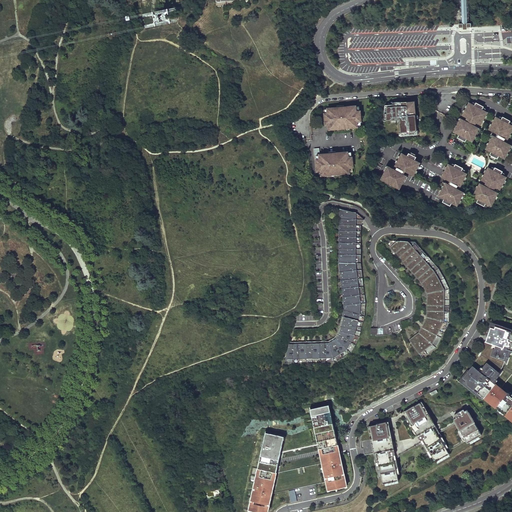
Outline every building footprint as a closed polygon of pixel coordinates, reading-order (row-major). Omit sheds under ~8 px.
[(464,118),(473,123),(477,125),(484,112),(479,109),(471,105),(466,103),(459,115),(464,118)] [(335,126),(359,125),(359,120),(363,119),(362,109),(358,109),(358,104),(329,105),(330,110),(326,110),(326,119),(335,118),(335,122),(335,126)] [(393,120),(394,130),(398,130),(398,128),(408,127),(407,116),(403,116),(402,112),(396,112),(397,120),(393,120)] [(494,134),(504,139),(511,126),(506,124),(498,120),(493,117),(486,130),(494,134)] [(464,118),(462,121),(471,126),(473,123),(464,118)] [(471,126),(462,121),(458,119),(451,131),(456,134),(464,138),(469,141),(476,128),(471,126)] [(390,137),(399,136),(398,128),(398,130),(394,130),(389,130),(390,137)] [(494,134),(492,137),(502,142),(504,139),(494,134)] [(483,149),(488,151),(496,155),(501,158),(508,145),(502,142),(492,137),(490,136),(483,149)] [(321,172),(345,171),(345,165),(349,165),(348,155),(344,155),(344,150),(316,151),(316,144),(311,145),(311,152),(316,151),(316,156),(312,156),(313,164),(321,164),(321,172)] [(412,160),(404,156),(399,153),(392,166),(393,166),(402,171),(410,175),(417,162),(412,160)] [(447,181),(456,186),(457,186),(464,174),(458,171),(451,167),(446,164),(439,177),(447,181)] [(400,174),(391,169),(385,166),(378,179),(396,188),(403,176),(400,174)] [(393,166),(391,169),(400,174),(402,171),(393,166)] [(483,183),(492,188),(496,190),(503,177),(498,174),(490,170),(485,168),(478,181),(483,183)] [(447,181),(445,184),(455,189),(456,186),(447,181)] [(441,199),(449,203),(454,205),(461,192),(455,189),(445,184),(443,183),(436,196),(441,199)] [(483,183),(481,186),(490,191),(492,188),(483,183)] [(475,199),(483,203),(488,206),(495,193),(490,191),(481,186),(477,184),(470,196),(475,199)] [(356,212),(339,209),(339,219),(356,219),(356,212)] [(395,253),(409,241),(397,240),(390,247),(393,251),(395,253)] [(399,257),(412,245),(409,241),(395,253),(398,256),(399,257)] [(403,262),(416,250),(412,245),(399,257),(402,261),(403,262)] [(406,266),(420,254),(416,250),(403,262),(406,265),(406,266)] [(356,263),(356,254),(339,254),(339,263),(356,263)] [(410,270),(424,258),(420,254),(406,266),(409,269),(410,270)] [(414,275),(428,263),(424,258),(410,270),(413,274),(414,275)] [(357,270),(356,263),(339,263),(340,272),(357,270)] [(418,279),(431,267),(428,263),(414,275),(417,278),(418,279)] [(422,283),(435,271),(431,267),(418,279),(421,282),(422,283)] [(358,278),(357,270),(340,272),(341,280),(358,278)] [(425,288),(440,280),(435,271),(422,283),(422,285),(425,288)] [(359,286),(358,278),(341,280),(342,288),(359,286)] [(427,294),(445,290),(440,280),(425,288),(426,292),(427,294)] [(360,295),(359,286),(342,288),(343,297),(360,295)] [(427,300),(445,300),(445,290),(427,294),(427,295),(427,300)] [(360,295),(343,297),(344,305),(361,303),(360,295)] [(361,303),(344,305),(344,310),(360,315),(361,303)] [(360,315),(344,310),(342,315),(344,316),(359,320),(360,315)] [(427,315),(427,317),(445,322),(444,311),(427,311),(427,315)] [(56,328),(71,331),(74,316),(59,314),(56,328)] [(357,325),(359,320),(344,316),(343,322),(357,325)] [(426,319),(424,323),(440,331),(445,322),(427,317),(426,319)] [(357,325),(343,322),(342,326),(356,330),(357,325)] [(422,327),(437,335),(440,331),(424,323),(423,325),(422,327)] [(487,340),(486,342),(485,341),(481,352),(480,352),(478,356),(479,356),(474,363),(473,362),(465,372),(460,378),(465,382),(463,384),(483,400),(484,398),(498,409),(497,411),(501,414),(503,412),(511,419),(511,393),(510,392),(509,393),(508,393),(508,392),(507,392),(506,393),(501,388),(511,374),(511,329),(496,324),(495,329),(490,327),(487,340)] [(356,330),(342,326),(340,331),(355,335),(356,330)] [(412,337),(417,333),(411,326),(407,330),(412,337)] [(420,331),(419,333),(432,344),(437,335),(422,327),(420,331)] [(351,342),(355,335),(340,331),(338,335),(351,342)] [(417,334),(414,336),(424,350),(432,344),(419,333),(417,334)] [(351,342),(338,335),(336,338),(347,350),(351,342)] [(409,340),(419,354),(424,350),(414,336),(410,339),(409,340)] [(340,354),(347,350),(336,338),(333,341),(340,354)] [(340,354),(333,341),(329,343),(333,358),(340,354)] [(307,358),(307,343),(298,344),(299,359),(307,358)] [(320,358),(320,343),(312,343),(312,358),(320,358)] [(333,358),(329,343),(325,343),(325,358),(333,358)] [(294,359),(294,344),(289,344),(286,359),(294,359)] [(369,430),(371,439),(375,459),(377,458),(379,466),(377,466),(377,470),(380,470),(381,477),(383,483),(398,480),(395,463),(397,463),(395,455),(399,454),(421,441),(424,447),(426,445),(435,462),(449,454),(448,451),(468,439),(470,441),(482,435),(467,410),(465,411),(464,409),(454,414),(456,418),(458,421),(456,423),(440,432),(422,401),(414,406),(414,405),(388,420),(388,421),(386,422),(376,424),(368,426),(369,430)] [(322,463),(276,473),(283,440),(280,440),(281,436),(269,433),(268,437),(265,436),(249,510),(258,511),(267,511),(272,493),(326,481),(328,490),(347,486),(337,443),(330,408),(327,409),(326,405),(313,408),(314,412),(311,413),(322,463)] [(371,439),(369,430),(364,431),(363,432),(362,432),(362,434),(361,436),(361,439),(360,441),(371,439)] [(288,491),(291,502),(297,500),(294,490),(288,491)]
